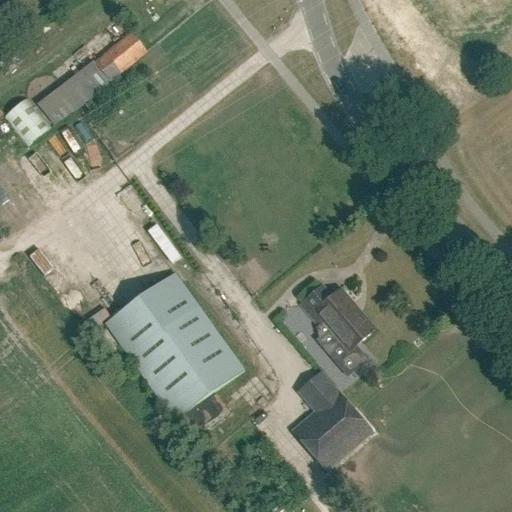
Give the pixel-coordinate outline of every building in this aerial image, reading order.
[(131,34),(94,65),(110,84),(147,54),(131,34)] [(0,224),(30,201),(11,177),(0,185),(0,224)] [(175,422),(244,373),(174,276),(106,325),(175,422)] [(322,289),(301,307),(319,327),(324,323),(326,326),(348,351),(350,354),(375,333),(340,293),(332,300),(322,289)] [(325,474),(372,434),(364,424),(338,395),(291,435),(300,444),(325,474)] [(195,438),(229,414),(216,397),(183,421),(195,438)]
